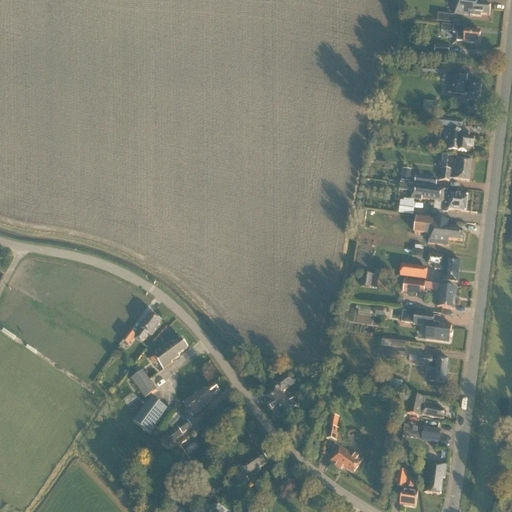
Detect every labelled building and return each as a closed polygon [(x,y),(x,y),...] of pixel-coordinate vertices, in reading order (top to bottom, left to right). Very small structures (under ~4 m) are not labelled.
[(481,15),(489,16),(491,5),(479,4),(479,0),(456,0),(454,15),(481,18),(481,15)] [(438,14),(437,22),(445,23),(446,15),(438,14)] [(464,43),(479,45),(480,33),(466,31),(466,28),(454,27),(453,34),(458,34),(457,42),(464,43)] [(438,68),(422,67),(422,76),(438,76),(438,68)] [(478,104),(479,104),(481,85),(467,83),(468,75),(450,73),(448,93),(468,96),(467,102),(469,102),(468,109),(478,111),(478,104)] [(463,121),(440,119),(440,125),(462,127),(463,121)] [(449,135),(451,135),(449,151),(466,153),(467,149),(473,150),(475,138),(460,136),(461,131),(449,130),(449,135)] [(469,182),(471,171),(472,161),(457,159),(454,180),(469,182)] [(410,183),(411,170),(403,169),(401,182),(410,183)] [(439,181),(449,182),(450,170),(441,169),(439,181)] [(437,179),(415,176),(414,185),(436,187),(437,179)] [(466,213),(468,197),(450,195),(451,192),(413,187),(411,200),(422,202),(422,200),(434,202),(433,210),(441,211),(442,213),(447,213),(449,211),(466,213)] [(366,212),(360,211),(357,225),(364,227),(366,212)] [(449,241),(462,242),(463,232),(447,230),(448,222),(416,218),(414,233),(430,235),(429,244),(448,247),(449,241)] [(444,266),(442,266),(443,255),(429,254),(428,265),(434,265),(434,270),(443,271),(442,281),(457,283),(460,261),(445,259),(444,266)] [(426,269),(402,266),(400,277),(425,280),(426,269)] [(374,276),(363,275),(361,288),(372,289),(374,276)] [(425,284),(404,281),(403,294),(423,296),(424,291),(438,293),(439,285),(425,283),(425,284)] [(439,308),(454,310),(456,290),(441,288),(439,308)] [(384,309),(376,308),(375,316),(383,317),(384,309)] [(450,343),(452,326),(434,324),(435,316),(403,312),(401,323),(413,325),(427,326),(425,340),(450,343)] [(161,322),(152,315),(141,329),(142,330),(135,340),(141,344),(148,335),(151,337),(161,322)] [(136,336),(130,332),(123,342),(129,346),(136,336)] [(162,349),(153,356),(163,370),(172,363),(172,362),(179,357),(179,355),(188,349),(181,339),(174,344),(173,343),(163,350),(162,349)] [(406,349),(381,347),(380,355),(405,358),(406,349)] [(419,356),(419,357),(419,360),(419,361),(418,363),(418,364),(431,365),(430,371),(429,382),(434,383),(446,384),(448,360),(437,358),(432,358),(431,358),(419,356)] [(131,380),(146,400),(144,403),(146,405),(133,422),(149,434),(167,410),(149,397),(157,391),(143,372),(131,380)] [(293,399),(288,402),(282,393),(295,384),(288,375),(275,384),(278,389),(263,400),(278,420),(293,409),(298,406),(293,399)] [(401,389),(403,382),(391,380),(389,386),(401,389)] [(220,394),(214,385),(206,391),(205,389),(197,395),(196,394),(183,403),(193,417),(204,409),(204,407),(211,402),(210,401),(220,394)] [(422,417),(444,421),(445,411),(440,410),(441,408),(424,404),(425,399),(411,397),(407,415),(422,418),(422,417)] [(326,440),(336,442),(339,430),(336,429),(338,418),(332,417),(330,428),(329,428),(326,440)] [(169,447),(183,436),(182,435),(192,428),(187,421),(163,438),(169,447)] [(422,440),(438,443),(440,431),(424,428),(422,440)] [(393,450),(395,441),(385,439),(384,449),(393,450)] [(188,449),(191,454),(200,448),(197,444),(188,449)] [(343,468),(353,475),(362,462),(340,447),(330,463),(341,471),(343,468)] [(268,463),(262,453),(258,456),(256,454),(238,467),(248,481),(255,476),(255,475),(261,471),(259,469),(268,463)] [(443,479),(445,479),(446,465),(427,463),(425,484),(426,484),(425,494),(441,496),(443,479)] [(397,486),(404,487),(405,477),(398,476),(397,486)] [(400,506),(415,509),(418,493),(402,491),(400,506)]
